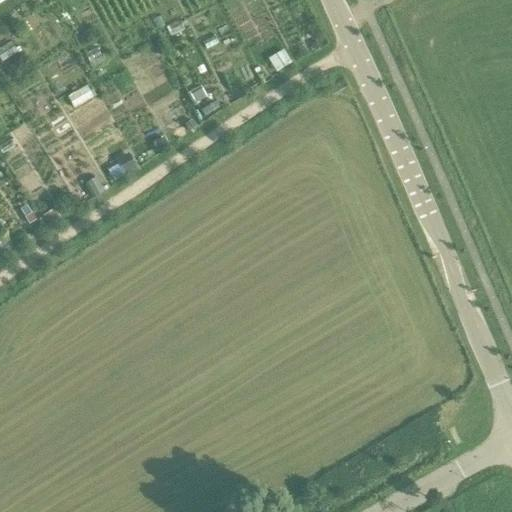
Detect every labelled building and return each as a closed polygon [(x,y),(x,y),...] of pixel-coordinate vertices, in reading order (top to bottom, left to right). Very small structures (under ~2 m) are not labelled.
[(201,89),(189,95),(195,106),(207,100),(201,89)] [(164,140),(152,146),(156,153),(168,147),(164,140)] [(129,155),(117,162),(125,176),(137,169),(129,155)] [(96,180),(85,187),(93,199),(104,192),(96,180)] [(52,213),(43,219),(48,228),(58,222),(52,213)] [(31,214),(24,219),(29,226),(36,221),(31,214)] [(0,258),(13,250),(7,241),(5,238),(0,241),(0,258)]
